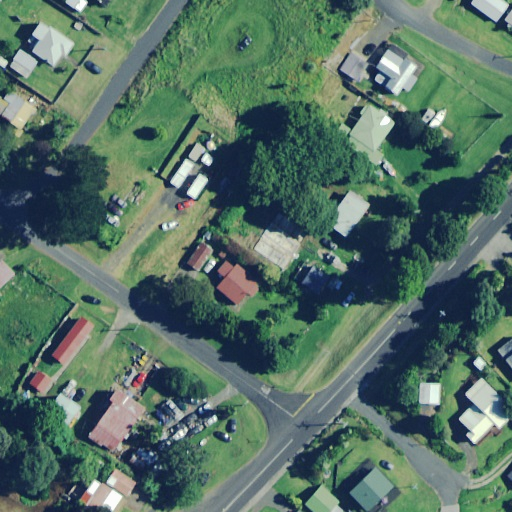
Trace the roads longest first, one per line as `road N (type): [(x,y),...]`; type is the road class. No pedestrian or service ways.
road 1 (residential): [(306,425),(23,223)]
road 2 (residential): [(176,0),(23,223)]
road 3 (tertiary): [(511,198),(338,390)]
road 4 (residential): [(511,69),(384,0)]
road 5 (tertiary): [(306,425),(222,511)]
